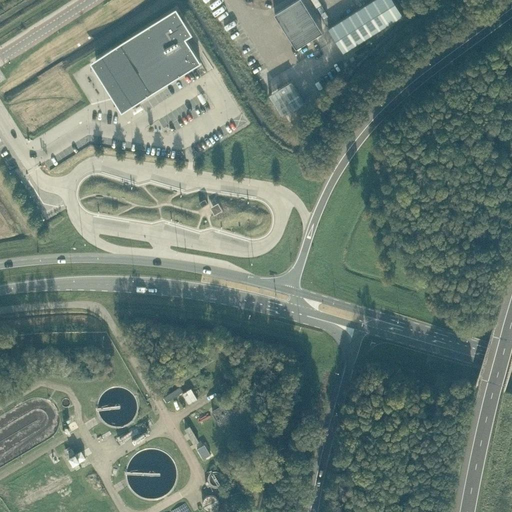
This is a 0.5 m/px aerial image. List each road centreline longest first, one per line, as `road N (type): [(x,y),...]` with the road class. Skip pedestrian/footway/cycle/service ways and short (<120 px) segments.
road 1 (motorway): [(511,11),(387,109),(351,151),(291,290)]
road 2 (primary): [(0,290),(137,280),(307,312)]
road 3 (primary): [(291,290),(127,260),(0,265)]
road 4 (unclassified): [(0,310),(99,308),(154,395)]
road 5 (motorway): [(511,321),(467,511)]
road 6 (motorway): [(360,327),(313,511)]
road 7 (primary): [(381,325),(511,363)]
